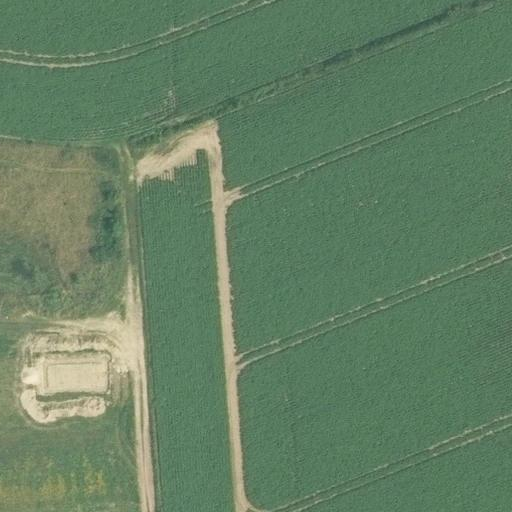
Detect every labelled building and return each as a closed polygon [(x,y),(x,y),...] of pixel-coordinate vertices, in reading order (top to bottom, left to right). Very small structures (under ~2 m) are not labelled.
[(66,197),(36,198),(36,214),(37,232),(18,233),(19,255),(37,255),(60,254),(60,231),(75,231),(74,213),(66,213),(66,197)] [(60,254),(37,255),(38,274),(20,274),(20,297),(38,297),(61,296),(61,273),(76,273),(76,254),(60,254)] [(61,296),(38,297),(39,316),(21,316),(22,340),(63,339),(62,315),(77,315),(77,296),(61,296)] [(106,362),(74,363),(75,395),(107,394),(106,362)] [(74,363),(42,364),(43,396),(75,395),(74,363)] [(79,474),(79,511),(122,511),(122,473),(79,474)] [(36,511),(79,511),(79,474),(36,475),(36,511)]
